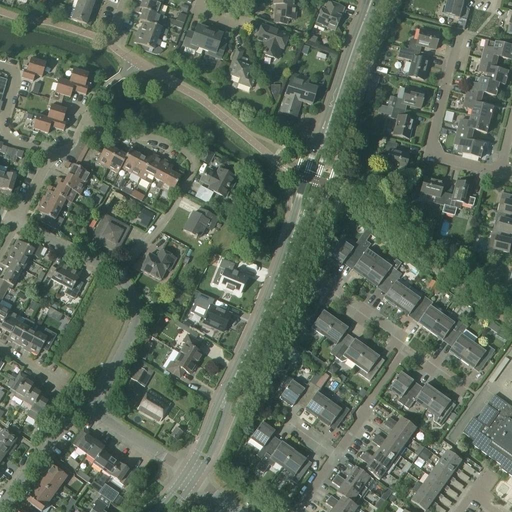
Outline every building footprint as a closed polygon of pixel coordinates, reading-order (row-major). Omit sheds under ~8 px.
[(96,3),(87,0),(78,0),(75,10),(90,15),(92,8),(94,9),(96,3)] [(162,5),(148,0),(135,0),(135,1),(142,3),(140,9),(158,16),(158,15),(162,5)] [(448,0),(445,15),(460,19),(458,28),(465,30),(467,20),(461,18),(465,2),(457,0),(456,0),(448,0)] [(322,10),(315,27),(316,27),(324,30),(325,27),(334,31),(343,9),(328,2),(324,11),(322,10)] [(293,7),(276,5),(274,24),(287,25),(288,19),(295,20),(296,7),(293,7)] [(90,15),(75,10),(69,8),(66,18),(90,27),(92,21),(88,20),(90,15)] [(158,15),(158,16),(140,9),(137,8),(135,13),(141,15),(139,21),(143,23),(143,22),(158,28),(158,27),(162,17),(158,15)] [(178,22),(179,23),(183,24),(184,24),(186,17),(179,14),(176,22),(178,22)] [(158,27),(158,28),(143,22),(143,23),(141,29),(139,28),(138,33),(157,40),(160,34),(166,36),(168,31),(158,27)] [(203,50),(210,31),(198,26),(195,34),(188,32),(183,46),(196,51),(197,48),(203,50)] [(257,41),(264,43),(260,53),(274,58),(277,48),(283,50),(288,35),(262,26),(257,41)] [(408,49),(420,52),(421,47),(436,50),(440,35),(420,30),(417,42),(410,41),(408,49)] [(222,35),(210,31),(203,50),(208,52),(207,55),(220,60),(226,46),(219,43),(222,35)] [(157,40),(138,33),(134,44),(141,46),(140,50),(154,55),(156,56),(157,56),(158,55),(159,55),(160,55),(160,54),(163,52),(162,51),(162,52),(155,45),(157,40)] [(308,35),(306,42),(315,46),(317,38),(308,35)] [(487,41),(482,59),(498,63),(499,57),(511,61),(511,59),(511,47),(497,43),(497,44),(487,41)] [(229,69),(232,70),(230,76),(239,80),(238,84),(251,89),(255,79),(247,76),(251,68),(246,66),(248,60),(241,58),(243,52),(236,49),(229,69)] [(408,49),(405,60),(412,62),(408,77),(424,81),(429,61),(418,59),(420,52),(408,49)] [(498,63),(482,59),(479,72),(489,74),(487,81),(482,79),(506,85),(509,73),(496,70),(498,63)] [(27,69),(43,74),(46,64),(30,60),(27,69)] [(42,78),(43,74),(27,69),(26,73),(23,72),(21,79),(32,82),(33,82),(35,76),(42,78)] [(60,95),(64,97),(70,98),(72,92),(86,96),(88,89),(85,88),(89,75),(73,70),(69,84),(59,81),(55,92),(55,94),(60,95)] [(221,72),(218,79),(225,82),(227,74),(221,72)] [(286,97),(281,113),(296,117),(301,103),(311,106),(316,89),(307,86),(309,80),(292,75),(290,81),(292,82),(288,98),(286,97)] [(506,85),(482,79),(480,86),(470,83),(467,95),(482,99),(484,93),(497,96),(500,84),(506,85)] [(266,89),(263,83),(258,86),(261,92),(266,89)] [(382,101),(374,99),(377,85),(369,84),(365,101),(381,105),(382,101)] [(389,107),(405,111),(406,106),(421,109),(425,94),(405,89),(402,101),(391,98),(389,107)] [(482,99),(467,95),(464,108),(474,111),(472,116),(490,121),(494,109),(481,105),(482,99)] [(37,116),(33,130),(48,134),(50,128),(64,132),(66,125),(63,124),(67,111),(60,109),(56,108),(52,106),(51,106),(51,108),(47,119),(37,116)] [(403,118),(405,111),(389,107),(389,108),(387,117),(391,117),(391,119),(398,120),(394,136),(409,139),(414,120),(403,118)] [(490,121),(472,116),(471,123),(460,121),(457,132),(473,136),(474,131),(487,134),(490,121)] [(271,118),(269,124),(278,127),(280,121),(271,118)] [(439,143),(450,144),(451,129),(440,128),(439,143)] [(473,136),(457,132),(454,145),(464,148),(463,154),(481,159),(484,146),(471,143),(473,136)] [(383,152),(389,153),(386,165),(387,165),(385,173),(386,173),(387,174),(388,174),(389,175),(391,175),(393,175),(394,175),(395,175),(397,175),(399,174),(400,174),(401,173),(402,173),(403,170),(405,170),(409,155),(395,151),(397,145),(385,142),(383,152)] [(94,155),(92,160),(97,163),(107,169),(116,152),(117,152),(120,145),(115,143),(112,149),(106,146),(103,152),(98,149),(94,155)] [(84,150),(94,155),(98,149),(87,144),(84,150)] [(121,168),(131,173),(140,156),(134,153),(137,147),(133,145),(130,150),(130,151),(121,168)] [(116,152),(107,169),(118,174),(121,168),(130,151),(130,150),(125,148),(122,155),(117,152),(116,152)] [(199,160),(209,166),(215,155),(205,149),(199,160)] [(81,155),(91,161),(92,160),(94,155),(84,150),(81,155)] [(131,173),(140,179),(141,179),(153,156),(153,155),(149,153),(145,159),(140,156),(131,173)] [(78,161),(88,167),(91,161),(81,155),(78,161)] [(153,155),(153,156),(141,179),(140,179),(145,182),(148,176),(154,179),(163,160),(153,155)] [(161,190),(161,189),(170,172),(173,167),(167,164),(168,162),(163,160),(154,179),(159,182),(156,188),(161,190)] [(78,161),(75,167),(67,163),(64,167),(71,171),(68,176),(85,185),(91,175),(86,172),(88,167),(78,161)] [(161,189),(161,190),(171,195),(184,171),(179,169),(175,175),(170,172),(161,189)] [(201,182),(210,187),(209,189),(223,197),(227,188),(231,190),(237,179),(219,170),(216,176),(207,171),(201,182)] [(16,177),(5,174),(1,189),(5,191),(4,194),(10,196),(16,177)] [(85,185),(68,176),(65,182),(58,178),(56,183),(59,185),(76,193),(76,194),(80,196),(85,185)] [(442,214),(447,195),(441,193),(444,183),(424,178),(420,193),(436,197),(434,204),(444,206),(442,214)] [(442,214),(454,217),(457,209),(454,208),(455,203),(467,206),(472,207),(474,200),(469,198),(472,186),(457,182),(453,196),(447,195),(442,214)] [(71,203),(76,194),(76,193),(59,185),(56,190),(49,186),(46,191),(48,192),(71,203)] [(213,193),(200,187),(195,198),(207,204),(213,193)] [(71,203),(48,192),(45,198),(44,197),(42,201),(60,211),(63,205),(69,208),(72,204),(71,203)] [(509,215),(511,215),(511,195),(503,193),(498,212),(509,215)] [(60,211),(42,201),(39,205),(41,206),(37,212),(44,215),(40,223),(57,231),(63,220),(57,217),(60,211)] [(193,214),(184,231),(199,239),(205,228),(211,231),(217,219),(200,210),(197,216),(193,214)] [(509,215),(498,212),(494,230),(508,234),(511,234),(511,221),(508,220),(509,215)] [(104,215),(91,240),(116,253),(129,228),(104,215)] [(369,237),(371,235),(374,231),(369,227),(364,233),(369,237)] [(508,234),(494,230),(491,241),(489,240),(489,241),(486,252),(494,253),(494,254),(495,250),(510,253),(511,243),(511,240),(507,239),(508,234)] [(349,264),(362,246),(357,243),(353,249),(341,240),(327,259),(340,268),(345,261),(349,264)] [(10,251),(16,254),(29,261),(32,255),(38,259),(43,249),(30,241),(27,247),(17,241),(13,247),(12,247),(10,251)] [(364,279),(379,259),(362,246),(349,264),(350,265),(353,260),(358,263),(352,271),(364,279)] [(22,270),(23,271),(29,261),(16,254),(10,251),(8,255),(9,256),(6,261),(22,270)] [(141,271),(160,281),(166,270),(169,272),(176,259),(161,251),(156,259),(149,255),(141,271)] [(387,283),(396,271),(397,271),(402,264),(397,260),(392,268),(379,259),(364,279),(377,289),(383,280),(387,283)] [(225,271),(219,287),(239,295),(246,279),(231,273),(234,265),(222,260),(219,268),(225,271)] [(22,270),(6,261),(5,261),(2,265),(9,269),(2,281),(0,279),(0,286),(7,290),(9,285),(13,287),(22,270)] [(60,263),(57,270),(51,267),(43,283),(48,286),(51,280),(61,286),(71,267),(67,265),(66,266),(60,263)] [(75,270),(71,267),(61,286),(67,289),(64,294),(75,300),(83,284),(77,281),(81,274),(75,271),(75,270)] [(395,308),(406,293),(395,285),(402,275),(397,271),(396,271),(387,283),(392,287),(383,299),(395,308)] [(414,308),(418,311),(427,299),(422,296),(418,301),(406,293),(395,308),(408,317),(414,308)] [(199,294),(191,313),(205,319),(203,324),(223,333),(232,313),(217,307),(219,303),(199,294)] [(427,299),(418,311),(424,315),(418,324),(429,332),(442,315),(430,307),(433,303),(427,299)] [(0,300),(0,328),(0,329),(9,312),(0,306),(0,302),(1,301),(0,300)] [(9,312),(0,329),(5,332),(1,340),(6,343),(7,341),(6,341),(16,322),(17,323),(20,317),(9,312)] [(323,337),(335,320),(323,312),(317,320),(312,316),(304,329),(309,332),(311,329),(323,337)] [(442,315),(429,332),(442,341),(448,333),(453,336),(462,324),(457,320),(454,324),(442,315)] [(17,345),(30,322),(25,319),(22,326),(17,323),(16,322),(6,341),(7,341),(11,343),(11,342),(17,345)] [(330,354),(335,357),(343,345),(339,342),(348,329),(335,320),(323,337),(335,346),(330,354)] [(27,352),(36,333),(31,330),(34,324),(30,322),(17,345),(23,348),(22,349),(27,352)] [(495,323),(491,329),(502,337),(506,331),(495,323)] [(462,324),(453,336),(458,340),(449,352),(461,361),(473,343),(462,335),(467,328),(462,324)] [(36,333),(27,352),(31,354),(31,353),(37,356),(41,349),(48,352),(56,336),(45,330),(42,336),(36,333)] [(196,365),(202,355),(197,352),(201,344),(187,336),(183,343),(185,345),(179,354),(196,365)] [(343,345),(335,357),(342,363),(347,360),(355,366),(367,349),(355,340),(349,349),(343,345)] [(145,361),(152,345),(146,342),(139,358),(145,361)] [(473,343),(461,361),(474,370),(476,367),(480,370),(480,371),(495,351),(489,347),(485,352),(473,343)] [(367,349),(355,366),(362,371),(359,375),(370,382),(379,370),(373,366),(379,358),(367,349)] [(196,365),(179,354),(173,364),(170,363),(166,370),(180,379),(184,371),(190,375),(196,365)] [(275,371),(282,373),(286,361),(280,359),(275,371)] [(322,363),(319,368),(325,373),(328,367),(322,363)] [(133,381),(140,385),(145,377),(148,379),(151,375),(140,369),(133,381)] [(23,402),(24,399),(25,399),(33,385),(29,383),(31,380),(20,373),(14,383),(13,384),(11,389),(10,390),(16,393),(13,396),(23,402)] [(403,406),(412,393),(407,390),(413,382),(401,373),(389,390),(401,399),(398,402),(403,406)] [(309,382),(314,386),(320,378),(315,374),(309,382)] [(301,395),(306,398),(315,386),(314,386),(309,382),(307,386),(286,377),(281,390),(284,392),(280,398),(292,407),(301,395)] [(32,408),(40,394),(36,392),(38,389),(33,385),(25,399),(24,399),(23,402),(32,408)] [(426,410),(438,393),(426,385),(417,397),(412,393),(403,406),(409,410),(414,402),(426,410)] [(315,386),(306,398),(311,402),(305,410),(317,419),(329,402),(323,397),(325,394),(315,386)] [(149,391),(137,410),(160,423),(170,404),(149,391)] [(450,402),(438,393),(426,410),(434,416),(434,422),(441,427),(449,415),(444,411),(450,402)] [(32,408),(30,411),(39,417),(36,422),(42,425),(48,414),(43,411),(48,403),(43,401),(45,397),(40,394),(32,408)] [(511,407),(511,408),(494,396),(476,421),(473,418),(463,433),(474,441),(471,445),(501,466),(499,468),(511,477),(511,407)] [(329,402),(317,419),(330,428),(336,419),(341,423),(349,411),(339,403),(336,407),(329,402)] [(387,422),(410,438),(409,438),(410,439),(416,429),(401,419),(397,424),(389,418),(387,422)] [(389,436),(404,447),(403,447),(410,439),(409,438),(410,438),(387,422),(384,425),(392,431),(389,436)] [(262,460),(270,447),(266,444),(275,432),(262,423),(248,443),(260,452),(257,456),(262,460)] [(19,430),(13,425),(10,429),(16,433),(19,430)] [(171,436),(177,441),(183,433),(176,428),(171,436)] [(95,442),(97,439),(83,429),(72,445),(86,455),(95,442)] [(0,435),(0,441),(13,451),(17,446),(14,444),(16,440),(4,431),(0,435)] [(397,455),(401,458),(401,457),(398,455),(403,447),(404,447),(389,436),(385,441),(377,435),(375,438),(398,455),(397,455)] [(380,448),(377,453),(392,464),(395,466),(401,458),(397,455),(398,455),(375,438),(372,442),(380,448)] [(86,455),(95,461),(104,449),(100,446),(102,443),(97,439),(95,442),(86,455)] [(13,451),(0,441),(0,455),(3,458),(6,454),(9,456),(13,451)] [(281,468),(293,451),(282,443),(276,451),(270,447),(262,460),(273,468),(275,464),(281,468)] [(101,471),(111,458),(107,455),(109,452),(104,449),(95,461),(92,464),(101,471)] [(306,460),(293,451),(281,468),(294,477),(291,481),(297,485),(305,473),(300,469),(306,460)] [(440,460),(460,474),(461,472),(456,469),(461,462),(447,451),(440,460)] [(363,456),(386,472),(385,472),(385,473),(392,464),(377,453),(376,452),(372,457),(365,452),(363,456)] [(363,456),(360,459),(368,465),(364,470),(379,481),(385,473),(385,472),(386,472),(363,456)] [(110,477),(119,464),(120,464),(122,461),(117,458),(114,461),(111,458),(101,471),(110,477)] [(414,465),(420,469),(424,463),(418,458),(414,465)] [(45,475),(60,486),(67,477),(70,472),(54,460),(47,470),(48,471),(45,475)] [(70,460),(67,465),(74,470),(78,465),(70,460)] [(435,468),(454,482),(455,481),(450,477),(454,472),(459,475),(460,474),(440,460),(435,468)] [(349,477),(364,487),(370,478),(355,468),(347,462),(344,466),(352,472),(349,477)] [(119,464),(110,477),(124,487),(136,471),(125,464),(123,467),(120,464),(119,464)] [(429,477),(448,491),(449,489),(444,485),(448,480),(453,484),(454,482),(435,468),(429,477)] [(54,495),(60,486),(45,475),(42,480),(40,479),(37,483),(54,495)] [(335,479),(358,496),(364,487),(349,477),(346,481),(337,475),(335,479)] [(423,485),(442,499),(443,497),(438,494),(442,488),(447,492),(448,491),(429,477),(423,485)] [(337,493),(357,508),(358,508),(352,504),(358,496),(335,479),(332,483),(340,489),(337,493)] [(54,495),(37,483),(34,487),(36,488),(33,493),(48,504),(54,495)] [(98,485),(94,491),(98,494),(102,488),(98,485)] [(105,485),(102,488),(98,494),(112,504),(119,494),(105,485)] [(417,493),(436,507),(438,505),(433,502),(436,497),(441,500),(442,499),(423,485),(417,493)] [(41,511),(48,504),(33,493),(29,497),(28,496),(21,505),(28,510),(31,505),(40,511),(41,511)] [(328,500),(345,511),(354,511),(357,508),(337,493),(337,494),(342,498),(339,502),(331,497),(328,500)] [(417,493),(410,502),(424,511),(429,511),(427,510),(430,505),(435,509),(436,507),(417,493)] [(281,498),(276,505),(282,510),(287,503),(281,498)] [(103,511),(107,507),(97,500),(93,506),(94,507),(90,511),(103,511)] [(345,511),(328,500),(326,504),(332,509),(329,511),(345,511)]
